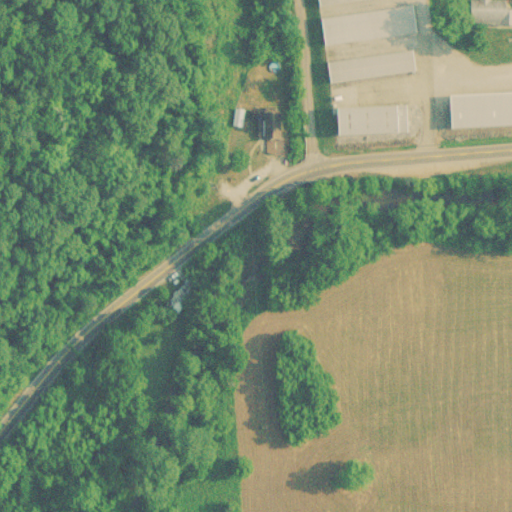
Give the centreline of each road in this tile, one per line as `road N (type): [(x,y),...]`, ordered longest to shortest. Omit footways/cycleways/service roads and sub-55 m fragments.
road 1 (residential): [(0,428),(130,286),(291,172),(511,144)]
road 2 (residential): [(318,0),(345,149),(336,161)]
